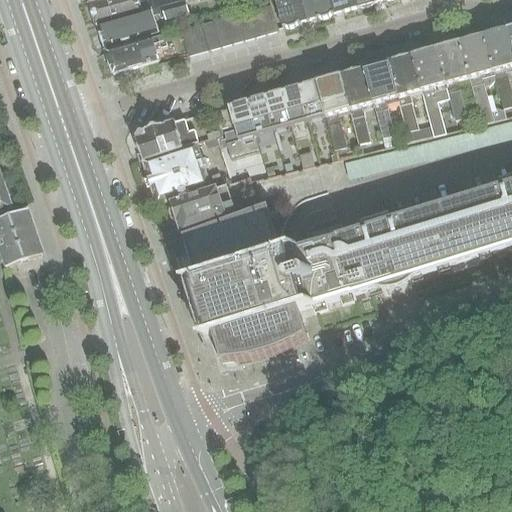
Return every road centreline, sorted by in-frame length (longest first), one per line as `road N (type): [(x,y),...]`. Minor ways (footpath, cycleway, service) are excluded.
road 1 (residential): [(511,3),(60,121)]
road 2 (tertiary): [(511,298),(397,337),(350,371),(174,428)]
road 3 (secondary): [(105,256),(151,448)]
road 4 (secondary): [(174,428),(105,256)]
road 5 (secondary): [(105,256),(60,121)]
road 6 (secondary): [(60,121),(21,6)]
